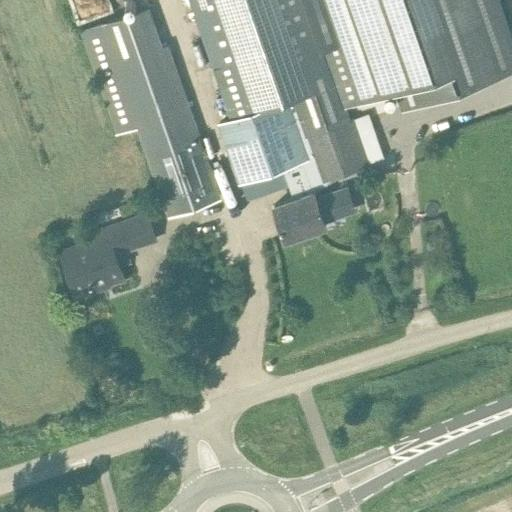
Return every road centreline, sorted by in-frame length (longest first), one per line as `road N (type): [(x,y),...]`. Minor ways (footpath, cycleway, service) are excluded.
road 1 (unclassified): [(194,421),(511,321)]
road 2 (primary): [(511,411),(274,501)]
road 3 (unclassified): [(0,480),(194,421)]
road 4 (primary): [(335,511),(511,417)]
